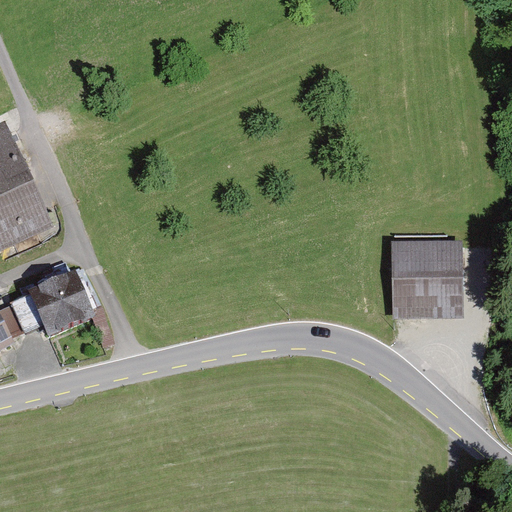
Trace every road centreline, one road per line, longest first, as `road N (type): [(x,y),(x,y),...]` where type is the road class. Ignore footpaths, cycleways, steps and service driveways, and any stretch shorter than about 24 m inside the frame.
road 1 (tertiary): [(511,470),(396,372),(346,345),(278,339),(141,367)]
road 2 (residential): [(141,367),(0,51)]
road 3 (tertiary): [(141,367),(0,400)]
